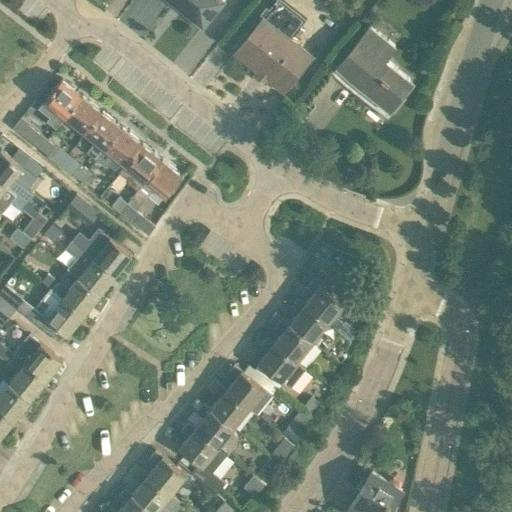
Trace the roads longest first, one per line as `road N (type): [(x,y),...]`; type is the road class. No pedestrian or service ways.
road 1 (residential): [(0,501),(176,219),(196,208),(238,231)]
road 2 (residential): [(238,231),(272,256),(273,290),(70,511)]
road 3 (residential): [(427,511),(458,320),(446,304),(409,293)]
road 4 (residential): [(280,167),(84,14)]
road 5 (residential): [(294,511),(365,406),(409,293)]
road 6 (unclassified): [(429,231),(490,0)]
road 7 (residential): [(429,231),(329,204),(280,167)]
road 8 (residential): [(84,14),(0,113)]
